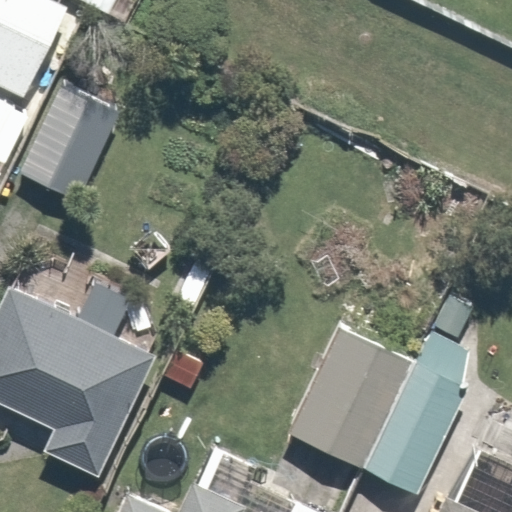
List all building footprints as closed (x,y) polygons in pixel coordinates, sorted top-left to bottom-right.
[(118,99),(59,68),(8,162),(68,194),(118,99)] [(148,348),(3,281),(0,286),(0,400),(46,422),(37,441),(93,467),(148,348)] [(400,343),(321,306),(268,418),(348,456),(400,343)] [(463,373),(400,343),(348,456),(411,485),(463,373)] [(241,511),(247,501),(186,472),(168,509),(122,487),(110,511),(241,511)] [(499,511),(438,485),(425,511),(499,511)]
